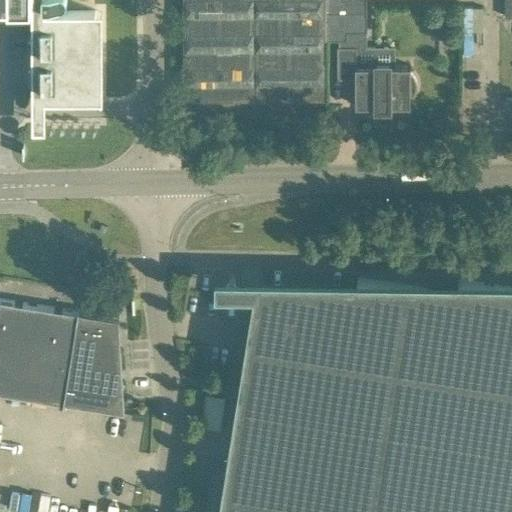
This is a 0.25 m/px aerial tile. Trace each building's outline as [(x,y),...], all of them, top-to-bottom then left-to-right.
[(32,0),(33,100),(100,99),(100,101),(102,103),(102,102),(102,101),(101,100),(101,99),(101,98),(101,41),(101,40),(101,39),(102,38),(102,37),(101,36),(100,38),(99,40),(96,40),(96,11),(46,11),(46,5),(60,5),(62,5),(63,4),(64,3),(65,3),(66,2),(67,0),(32,0)] [(254,99),(253,0),(183,0),(184,99),(254,99)] [(325,0),(253,0),(254,99),(326,99),(326,39),(326,11),(325,0)] [(511,0),(325,0),(326,11),(368,11),(367,0),(505,0),(506,16),(511,15),(511,0)] [(368,31),(368,11),(326,11),(326,39),(347,39),(347,31),(368,31)] [(412,73),(411,72),(411,64),(391,65),(391,61),(376,61),(376,65),(357,65),(357,45),(338,45),(338,77),(356,77),(356,105),(376,105),(376,108),(392,108),(391,105),(411,104),(411,97),(412,96),(414,94),(415,93),(416,92),(417,89),(417,88),(417,85),(417,82),(417,79),(416,78),(415,76),(414,75),(412,73)] [(511,511),(511,279),(459,278),(358,277),(216,275),(216,291),(254,292),(254,297),(253,304),(238,394),(219,511),(511,511)] [(0,390),(125,410),(119,317),(0,298),(0,390)] [(205,393),(200,425),(220,429),(225,397),(205,393)] [(70,501),(68,511),(110,511),(111,506),(70,501)]
